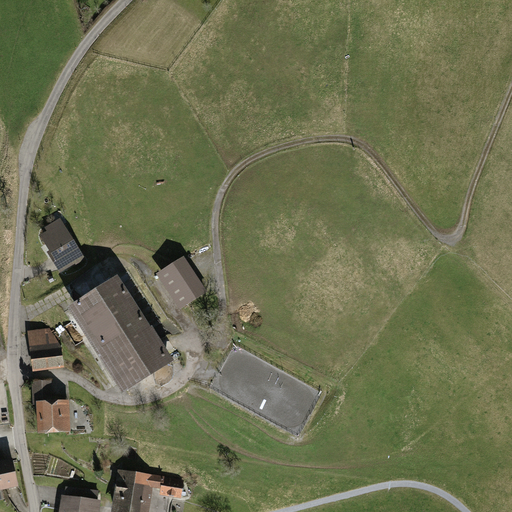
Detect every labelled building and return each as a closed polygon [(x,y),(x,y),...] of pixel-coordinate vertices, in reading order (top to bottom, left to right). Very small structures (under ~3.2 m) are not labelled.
[(68,230),(45,245),(49,252),(47,253),(60,274),(85,259),(68,230)] [(206,292),(183,257),(155,274),(178,310),(206,292)] [(119,276),(66,307),(124,394),(175,361),(119,276)] [(190,322),(180,322),(180,332),(190,332),(190,322)] [(50,328),(27,331),(33,372),(65,367),(61,345),(50,328)] [(52,380),(32,381),(33,405),(36,405),(38,433),(71,432),(69,399),(53,400),(52,380)] [(0,490),(19,487),(12,458),(0,460),(0,490)] [(129,511),(136,475),(121,473),(115,511),(129,511)] [(136,475),(129,511),(166,511),(169,498),(158,497),(159,493),(148,492),(149,485),(162,487),(161,493),(180,496),(182,482),(136,475)] [(64,507),(59,506),(58,511),(95,511),(97,502),(83,500),(84,490),(66,488),(64,507)] [(98,492),(84,490),(83,500),(97,502),(98,492)]
